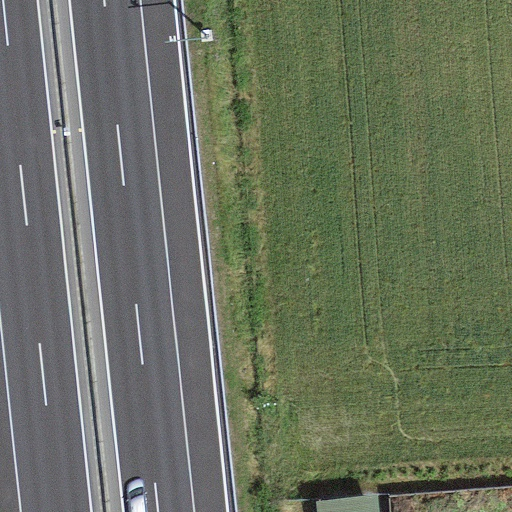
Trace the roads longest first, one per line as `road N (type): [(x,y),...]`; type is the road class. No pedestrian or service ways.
road 1 (motorway): [(159,511),(104,0)]
road 2 (motorway): [(3,0),(57,511)]
